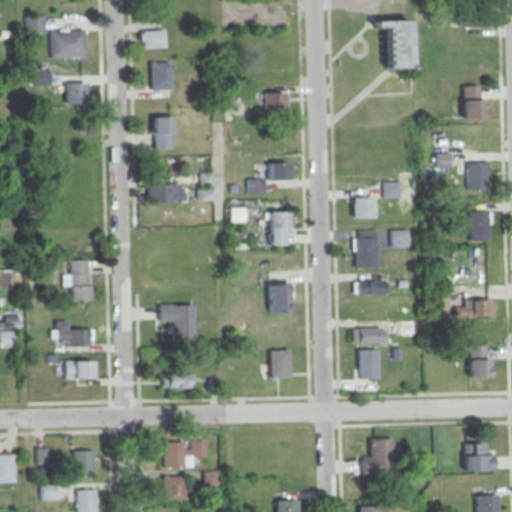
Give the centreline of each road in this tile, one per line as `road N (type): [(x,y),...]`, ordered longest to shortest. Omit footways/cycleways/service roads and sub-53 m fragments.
road 1 (residential): [(111,0),(125,511)]
road 2 (residential): [(311,0),(324,511)]
road 3 (residential): [(511,407),(0,419)]
